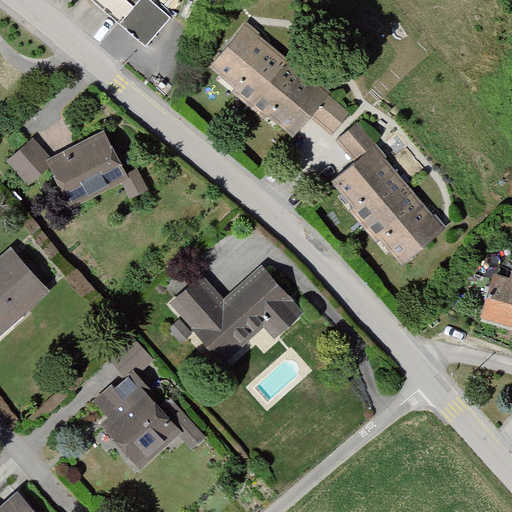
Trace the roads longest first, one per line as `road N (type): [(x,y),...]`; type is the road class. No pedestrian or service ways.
road 1 (unclassified): [(21,0),(288,227),(429,382)]
road 2 (residential): [(275,511),(429,382)]
road 3 (unclassified): [(429,382),(511,471)]
